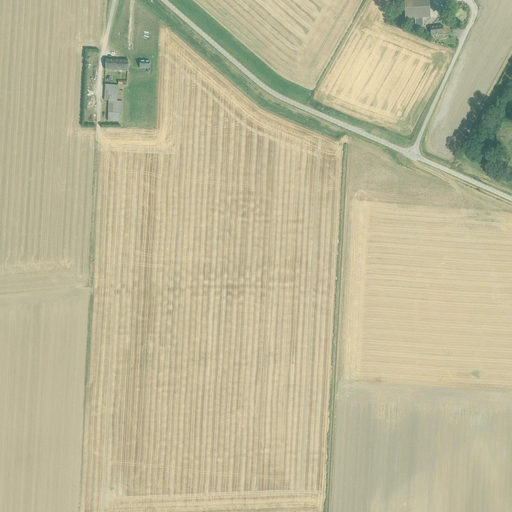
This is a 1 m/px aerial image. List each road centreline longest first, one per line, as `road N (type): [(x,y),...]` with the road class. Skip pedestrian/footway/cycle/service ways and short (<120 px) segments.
road 1 (tertiary): [(412,155),(266,89),(163,0)]
road 2 (unclassified): [(412,155),(470,18)]
